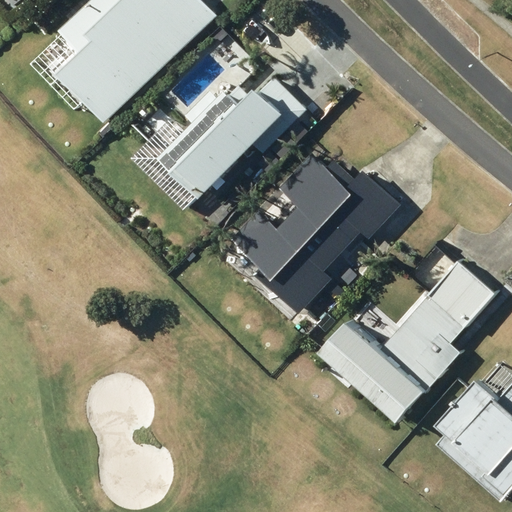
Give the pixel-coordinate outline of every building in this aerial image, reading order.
[(100,35),(65,68),(106,111),(184,37),(186,39),(204,22),(202,20),(213,9),(203,0),(88,0),(85,3),(88,6),(80,13),(100,35)] [(195,113),(204,122),(172,155),(206,188),(258,136),(267,145),(306,106),(276,77),(248,105),(234,92),(224,101),(215,93),(195,113)] [(286,296),(382,182),(315,127),(220,241),(286,296)] [(366,316),(339,346),(417,415),(444,385),(442,382),(471,349),(460,339),(475,322),(477,323),(508,288),(471,255),(395,341),(366,316)] [(455,419),(461,424),(448,439),(511,496),(511,387),(496,373),(455,419)]
